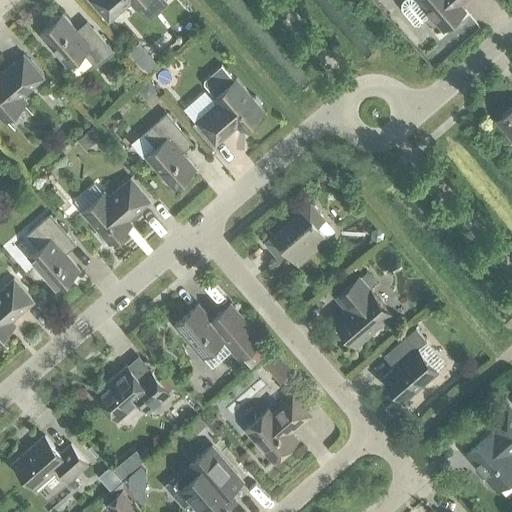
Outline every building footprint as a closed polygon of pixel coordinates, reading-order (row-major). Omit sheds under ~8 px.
[(90,0),(108,21),(130,2),(134,7),(142,0),(146,0),(152,6),(158,0),(90,0)] [(418,0),(443,29),(465,10),(459,4),(463,0),(418,0)] [(83,51),(95,65),(113,50),(93,27),(82,37),(62,14),(60,16),(55,15),(48,21),(48,26),(39,33),(67,65),(83,51)] [(142,46),(133,54),(143,65),(152,58),(142,46)] [(26,101),(22,95),(44,77),(24,54),(0,74),(0,116),(3,120),(26,101)] [(261,112),(263,110),(261,107),(261,103),(255,95),(250,95),(235,77),(233,79),(221,65),(205,80),(205,84),(215,95),(212,98),(217,103),(195,122),(215,144),(243,120),(246,124),(249,122),(253,122),(260,116),(261,112)] [(148,81),(138,89),(147,99),(156,91),(148,81)] [(511,106),(496,120),(511,139),(511,106)] [(155,146),(145,156),(172,188),(181,180),(185,181),(193,175),(193,170),(195,168),(175,145),(186,136),(166,113),(143,132),(155,146)] [(93,125),(77,139),(86,149),(102,135),(93,125)] [(325,167),(318,174),(322,178),(329,171),(325,167)] [(122,224),(150,200),(130,177),(108,196),(104,191),(81,211),(96,228),(96,233),(102,240),(107,240),(109,243),(111,241),(116,241),(123,235),(123,230),(126,228),(122,224)] [(36,189),(27,179),(17,188),(26,198),(36,189)] [(286,252),(297,264),(328,237),(317,225),(324,219),(310,203),(266,242),(280,258),(286,252)] [(76,275),(76,271),(79,269),(59,245),(69,236),(50,213),(27,233),(39,247),(28,256),(56,288),(64,281),(69,281),(76,275)] [(392,314),(369,288),(376,282),(366,271),(360,276),(359,275),(340,292),(350,304),(333,319),(356,346),(392,314)] [(9,329),(6,325),(33,301),(14,278),(0,289),(0,340),(6,335),(7,331),(9,329)] [(231,350),(239,359),(262,339),(230,303),(211,319),(198,303),(174,324),(211,367),(231,350)] [(382,377),(403,401),(437,371),(417,348),(426,340),(415,327),(389,350),(399,362),(382,377)] [(262,339),(239,359),(248,369),(270,350),(262,339)] [(275,353),(263,363),(270,371),(282,361),(275,353)] [(158,403),(169,393),(151,372),(140,381),(126,365),(94,393),(117,419),(149,393),(158,403)] [(296,426),(309,414),(292,395),(272,412),(269,407),(245,427),(273,460),(297,440),(288,430),(294,424),(296,426)] [(511,475),(511,454),(510,453),(511,451),(511,410),(508,406),(502,410),(501,427),(494,434),(491,431),(466,453),(475,464),(477,463),(484,471),(483,472),(484,474),(484,480),(490,487),(495,487),(497,489),(511,475)] [(68,479),(87,463),(71,444),(60,453),(45,436),(12,463),(33,487),(54,469),(60,470),(68,479)] [(191,498),(203,511),(219,511),(234,499),(218,480),(230,469),(210,446),(165,485),(183,505),(191,498)] [(114,467),(122,477),(139,463),(144,459),(136,449),(114,467)] [(145,471),(139,463),(122,477),(121,478),(137,497),(144,491),(145,471)] [(108,504),(114,511),(140,511),(123,491),(108,504)]
